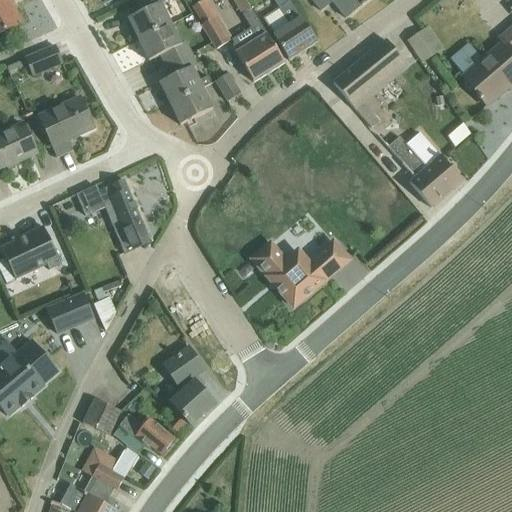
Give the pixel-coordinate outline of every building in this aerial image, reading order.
[(0,0),(0,34),(19,25),(8,2),(12,0),(0,0)] [(128,21),(138,42),(170,26),(160,5),(164,3),(162,0),(143,0),(135,4),(140,15),(128,21)] [(243,0),(231,0),(251,30),(231,42),(234,46),(232,48),(237,54),(235,55),(253,84),(284,65),(243,0)] [(273,0),(280,9),(279,10),(264,20),(275,36),(273,37),(289,62),(316,44),(301,21),(287,0),(273,0)] [(331,4),(345,20),(368,0),(309,0),(320,13),(331,4)] [(440,29),(461,14),(451,0),(450,0),(430,14),(440,29)] [(201,28),(216,52),(228,44),(213,20),(201,28)] [(161,57),(166,69),(191,57),(185,44),(180,47),(170,26),(138,42),(148,63),(161,57)] [(429,27),(408,41),(423,64),(444,50),(429,27)] [(511,29),(498,41),(502,46),(466,77),(477,90),(473,93),(486,108),(511,86),(511,29)] [(352,109),(372,132),(380,126),(358,101),(403,64),(386,43),(333,86),(352,109)] [(25,60),(33,78),(62,66),(54,47),(25,60)] [(159,85),(169,106),(202,90),(211,86),(207,78),(198,83),(192,70),(196,68),(191,57),(166,69),(171,79),(159,85)] [(217,77),(219,82),(215,84),(228,104),(240,97),(225,72),(217,77)] [(202,90),(169,106),(180,128),(212,112),(202,90)] [(389,113),(393,99),(376,95),(372,108),(389,113)] [(66,144),(93,132),(79,100),(39,119),(58,159),(70,153),(66,144)] [(459,144),(476,132),(467,120),(450,132),(459,144)] [(0,172),(3,171),(7,174),(15,171),(16,165),(27,160),(23,152),(33,148),(23,126),(0,136),(0,172)] [(388,150),(403,166),(414,179),(407,184),(430,211),(462,184),(440,159),(419,135),(406,147),(400,140),(388,150)] [(95,189),(77,196),(86,217),(105,209),(125,255),(150,244),(142,224),(141,224),(124,183),(98,194),(95,189)] [(0,251),(14,282),(46,267),(48,272),(60,267),(43,229),(26,237),(27,239),(0,251)] [(293,310),(348,262),(333,244),(308,266),(297,253),(285,263),(270,246),(252,261),(293,310)] [(113,295),(97,302),(107,325),(123,318),(113,295)] [(94,320),(84,297),(47,313),(56,335),(94,320)] [(18,357),(16,355),(0,368),(0,410),(7,418),(19,407),(21,409),(32,400),(30,398),(43,387),(42,386),(57,373),(33,344),(18,357)] [(162,368),(173,383),(181,394),(169,405),(190,428),(214,406),(193,383),(194,382),(192,380),(204,372),(188,350),(162,368)] [(82,424),(108,437),(139,455),(144,447),(149,451),(151,449),(161,458),(173,443),(148,422),(142,430),(128,420),(127,421),(119,414),(93,402),(82,424)] [(70,487),(60,506),(71,511),(113,511),(111,511),(115,503),(106,498),(110,489),(116,492),(123,480),(99,467),(92,479),(83,494),(70,487)]
